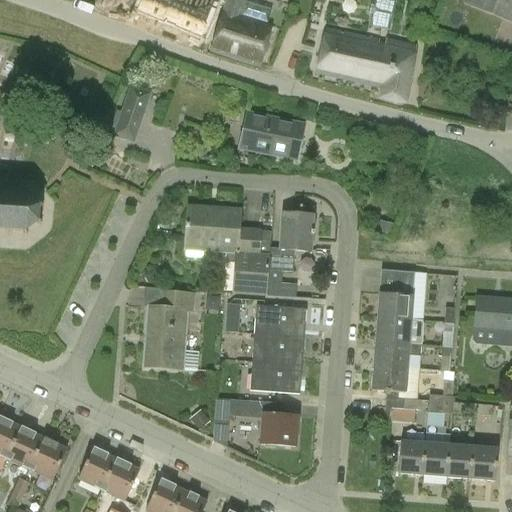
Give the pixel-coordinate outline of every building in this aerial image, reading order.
[(210,0),(153,0),(148,14),(205,36),(216,6),(209,3),(210,0)] [(225,0),(211,53),(261,66),(275,10),(247,3),(248,0),(225,0)] [(374,0),(374,7),(373,7),(370,6),(368,14),(371,15),(372,15),(370,26),(369,27),(389,31),(394,0),(374,0)] [(511,24),(511,0),(462,0),(461,4),(511,24)] [(384,46),(378,44),(378,40),(325,29),(315,74),(382,89),(380,98),(405,104),(417,46),(385,40),(384,46)] [(134,145),(151,93),(129,86),(112,137),(134,145)] [(297,163),(304,126),(246,113),(238,151),(297,163)] [(0,232),(23,235),(37,224),(39,208),(28,196),(0,193),(0,232)] [(231,295),(265,297),(268,256),(269,250),(269,242),(260,241),(261,231),(238,230),(239,212),(187,209),(184,252),(226,255),(225,264),(234,264),(231,295)] [(269,256),(265,297),(295,300),(296,286),(281,284),(282,273),(292,273),(293,252),(310,253),(313,218),(282,216),(279,250),(269,250),(268,256),(269,256)] [(393,225),(376,222),(374,232),(391,235),(393,225)] [(159,280),(155,267),(143,271),(148,284),(159,280)] [(378,295),(377,320),(410,322),(414,275),(395,273),(393,296),(378,295)] [(193,315),(195,295),(164,293),(162,310),(147,309),(143,368),(197,372),(198,354),(183,353),(186,315),(193,315)] [(511,302),(476,299),(473,330),(474,330),(473,341),(476,345),(491,346),(495,343),(511,344),(511,302)] [(253,336),(303,340),(305,311),(256,308),(253,336)] [(453,326),(454,310),(445,310),(443,325),(453,326)] [(377,320),(375,344),(418,347),(420,323),(410,322),(377,320)] [(226,321),(225,334),(237,335),(238,322),(226,321)] [(442,334),(441,349),(450,349),(452,335),(442,334)] [(301,368),(303,340),(253,336),(251,364),(301,368)] [(375,344),(373,368),(406,370),(407,358),(417,358),(418,347),(375,344)] [(449,374),(451,350),(450,349),(441,349),(439,373),(444,373),(449,374)] [(299,396),(301,368),(251,364),(249,392),(299,396)] [(419,371),(406,370),(373,368),(371,392),(386,393),(385,401),(397,402),(398,400),(403,401),(417,402),(419,371)] [(453,374),(449,374),(444,373),(442,398),(451,399),(453,374)] [(429,402),(428,402),(427,415),(452,417),(453,413),(454,404),(454,399),(451,399),(442,398),(429,397),(429,402)] [(228,428),(230,402),(215,401),(213,427),(228,428)] [(420,402),(417,402),(403,401),(402,411),(389,409),(389,421),(413,423),(414,411),(419,412),(420,402)] [(295,449),(297,419),(281,417),(281,406),(250,404),(250,416),(261,417),(259,446),(295,449)] [(454,404),(453,413),(468,414),(468,405),(454,404)] [(492,407),(475,406),(474,415),(491,416),(492,407)] [(208,423),(202,415),(191,423),(198,432),(208,423)] [(0,457),(5,460),(20,430),(6,423),(7,420),(2,418),(1,421),(0,420),(0,457)] [(28,471),(43,440),(28,433),(29,431),(24,429),(23,431),(20,430),(5,460),(28,471)] [(446,479),(448,447),(449,436),(425,434),(425,446),(422,478),(446,479)] [(43,440),(28,471),(52,482),(66,451),(43,440)] [(422,478),(425,446),(400,444),(398,476),(422,478)] [(470,481),(472,449),(448,447),(446,479),(470,481)] [(472,449),(470,481),(494,483),(497,451),(472,449)] [(101,492),(115,461),(92,450),(78,481),(101,492)] [(115,461),(101,492),(124,503),(139,472),(115,461)] [(23,482),(18,480),(5,507),(11,509),(11,508),(23,482)] [(28,484),(23,482),(11,508),(16,510),(28,484)] [(173,511),(183,493),(160,482),(145,511),(173,511)] [(183,493),(173,511),(202,511),(206,504),(183,493)]
